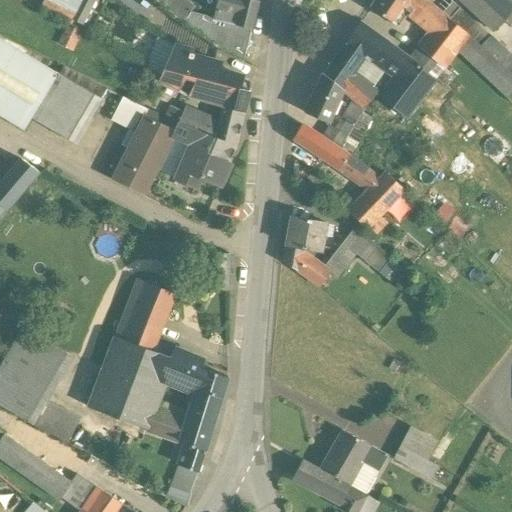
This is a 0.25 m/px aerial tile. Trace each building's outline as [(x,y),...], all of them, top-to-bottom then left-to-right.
[(93,0),(43,0),(40,8),(69,23),(71,19),(81,24),(93,0)] [(155,0),(171,14),(176,6),(187,14),(189,12),(194,8),(185,0),(155,0)] [(216,0),(215,9),(216,9),(213,19),(223,21),(250,28),(257,0),(256,0),(216,0)] [(373,0),(369,6),(396,26),(407,10),(431,29),(437,34),(449,20),(447,18),(425,0),(373,0)] [(511,0),(459,0),(477,17),(491,1),(505,14),(510,8),(511,7),(511,5),(511,0)] [(505,14),(491,1),(477,17),(491,29),(505,14)] [(213,19),(189,12),(187,14),(176,6),(171,14),(201,36),(204,29),(214,34),(218,31),(221,33),(223,21),(213,19)] [(473,21),(457,6),(447,18),(449,20),(463,32),(473,21)] [(387,40),(360,20),(344,42),(363,55),(365,53),(395,75),(408,57),(387,40)] [(463,32),(449,20),(437,34),(455,48),(459,43),(466,34),(463,32)] [(69,25),(60,44),(69,49),(74,37),(73,37),(77,29),(69,25)] [(214,34),(204,29),(201,36),(219,49),(226,38),(222,34),(218,37),(214,34)] [(437,34),(431,29),(417,46),(442,65),(455,48),(437,34)] [(478,45),(466,34),(459,43),(474,56),(482,47),(479,45),(478,45)] [(511,56),(488,34),(479,45),(482,47),(508,71),(511,75),(511,56)] [(57,73),(0,38),(0,115),(23,129),(57,73)] [(246,45),(226,38),(219,49),(242,60),(246,45)] [(363,55),(344,42),(322,74),(339,88),(354,69),(363,55)] [(191,49),(175,45),(173,48),(159,81),(185,95),(221,106),(243,111),(248,91),(238,88),(241,76),(216,69),(218,62),(191,55),(191,53),(190,53),(191,49)] [(442,65),(417,46),(408,57),(433,77),(442,65)] [(508,71),(482,47),(474,56),(469,62),(494,86),(500,79),(508,71)] [(354,69),(339,88),(341,90),(353,100),(362,108),(378,122),(391,107),(378,97),(379,96),(395,75),(365,53),(363,55),(354,69)] [(395,75),(379,96),(378,97),(391,107),(403,117),(433,77),(408,57),(395,75)] [(511,75),(508,71),(500,79),(511,90),(511,75)] [(102,99),(59,73),(32,118),(75,143),(102,99)] [(339,88),(322,74),(304,112),(326,122),(341,90),(339,88)] [(353,100),(335,129),(345,136),(360,111),(362,108),(353,100)] [(138,109),(123,101),(110,123),(125,132),(138,109)] [(243,111),(221,106),(218,120),(205,115),(199,129),(215,136),(209,152),(228,161),(235,144),(243,111)] [(182,111),(173,107),(169,117),(177,121),(178,120),(182,111)] [(197,113),(183,107),(182,111),(178,120),(192,126),(197,113)] [(169,117),(146,108),(143,115),(172,130),(177,121),(169,117)] [(369,118),(360,111),(346,135),(355,141),(369,118)] [(172,130),(143,115),(134,132),(165,147),(169,140),(167,139),(172,130)] [(228,161),(209,152),(215,136),(199,129),(192,126),(178,120),(177,121),(172,130),(167,139),(169,140),(184,147),(206,156),(197,175),(201,177),(218,184),(228,161)] [(346,155),(300,122),(292,138),(337,167),(346,155)] [(165,147),(134,132),(111,178),(142,194),(165,147)] [(184,147),(170,181),(195,191),(201,177),(197,175),(206,156),(184,147)] [(378,177),(346,155),(337,167),(367,188),(378,177)] [(20,158),(0,181),(0,214),(37,170),(20,158)] [(367,188),(366,190),(347,210),(366,227),(403,189),(384,171),(378,177),(367,188)] [(325,222),(290,216),(280,258),(317,284),(327,270),(328,269),(322,265),(312,259),(301,250),(301,246),(320,250),(325,222)] [(375,244),(353,227),(341,242),(349,248),(363,259),(375,244)] [(341,242),(326,260),(322,265),(328,269),(327,270),(330,273),(349,248),(341,242)] [(228,252),(206,251),(200,287),(226,289),(228,252)] [(129,299),(88,406),(156,431),(163,411),(153,408),(166,374),(176,379),(183,361),(185,362),(189,353),(154,340),(173,291),(136,277),(127,298),(129,299)] [(72,316),(58,310),(48,335),(63,341),(72,316)] [(70,353),(22,326),(0,364),(0,404),(30,422),(44,398),(44,397),(70,353)] [(185,362),(183,361),(176,379),(196,387),(194,393),(195,393),(187,419),(163,411),(156,431),(184,441),(204,449),(227,376),(201,368),(185,362)] [(79,416),(44,397),(44,398),(30,422),(67,442),(79,416)] [(449,419),(429,455),(439,460),(437,464),(436,464),(429,477),(436,481),(466,427),(458,423),(457,425),(449,419)] [(434,439),(409,425),(398,444),(424,457),(434,439)] [(342,429),(322,468),(346,481),(363,454),(379,463),(385,452),(342,429)] [(0,440),(0,460),(57,502),(59,500),(70,482),(4,435),(0,440)] [(204,449),(184,441),(181,449),(186,451),(182,465),(197,470),(204,449)] [(424,457),(398,444),(391,457),(429,477),(436,464),(424,457)] [(379,463),(363,454),(346,481),(363,491),(379,463)] [(349,485),(302,459),(293,476),(338,500),(340,501),(349,485)] [(197,470),(182,465),(178,463),(173,474),(193,481),(197,470)] [(111,511),(119,502),(95,485),(77,473),(70,482),(59,500),(76,511),(111,511)] [(193,481),(173,474),(169,485),(189,492),(193,481)] [(357,511),(365,494),(349,485),(340,501),(338,500),(335,504),(349,511),(357,511)] [(370,511),(376,501),(365,494),(357,511),(370,511)]
